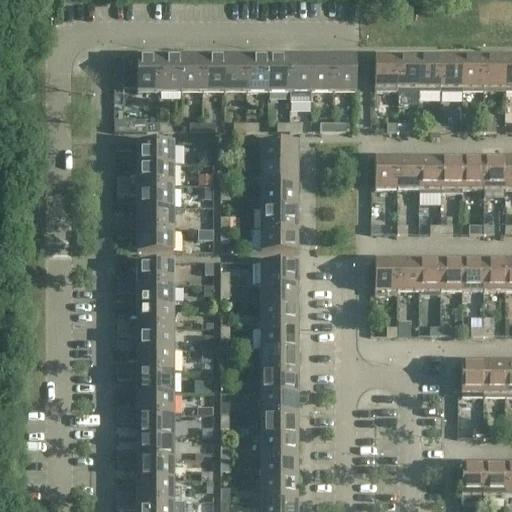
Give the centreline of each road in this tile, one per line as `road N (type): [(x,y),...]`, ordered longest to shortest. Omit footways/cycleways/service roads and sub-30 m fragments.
road 1 (residential): [(53,511),(50,141),(64,39),(320,36)]
road 2 (residential): [(402,511),(401,367),(338,362)]
road 3 (residential): [(338,362),(336,166)]
road 4 (residential): [(339,511),(338,362)]
